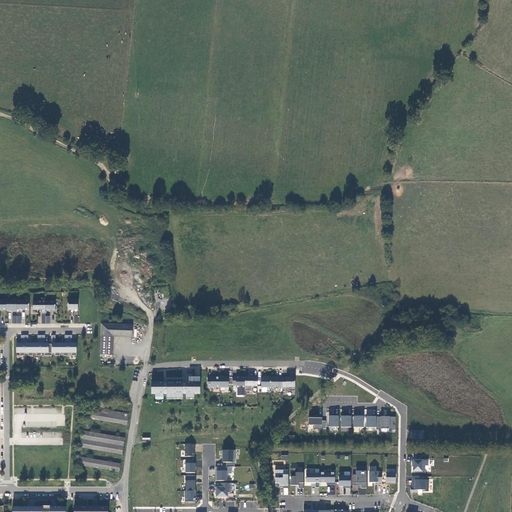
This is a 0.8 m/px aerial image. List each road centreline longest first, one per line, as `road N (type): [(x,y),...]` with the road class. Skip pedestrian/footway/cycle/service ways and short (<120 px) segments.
road 1 (track): [(0,114),(91,159),(122,190),(154,199)]
road 2 (residential): [(322,365),(144,370)]
road 3 (residential): [(6,490),(5,330)]
road 4 (unclassified): [(144,370),(123,490)]
